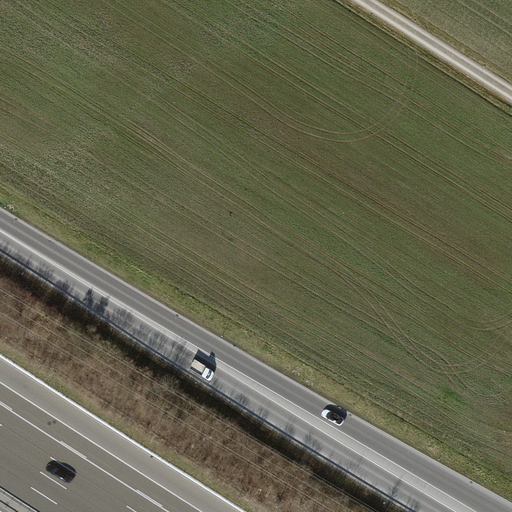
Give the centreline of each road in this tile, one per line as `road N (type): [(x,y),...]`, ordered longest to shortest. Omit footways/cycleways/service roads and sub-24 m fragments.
road 1 (secondary): [(0,230),(467,511)]
road 2 (track): [(365,0),(511,93)]
road 3 (motorway): [(103,511),(0,445)]
